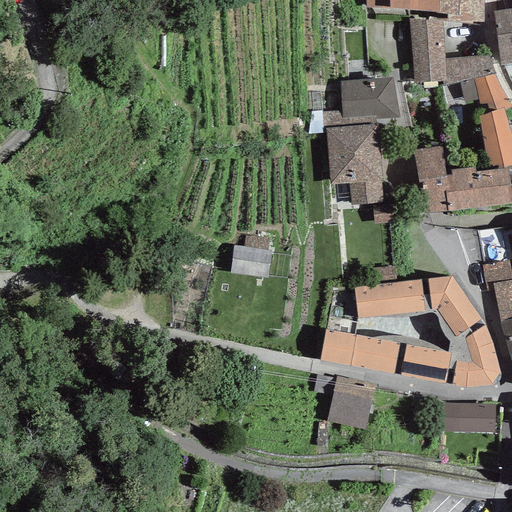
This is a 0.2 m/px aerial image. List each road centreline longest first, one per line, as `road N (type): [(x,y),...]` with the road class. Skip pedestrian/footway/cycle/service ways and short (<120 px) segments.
road 1 (unclassified): [(511,394),(445,395),(148,332),(97,312),(66,277),(44,268),(0,280)]
road 2 (unclassified): [(0,155),(32,128),(47,99),(26,0)]
